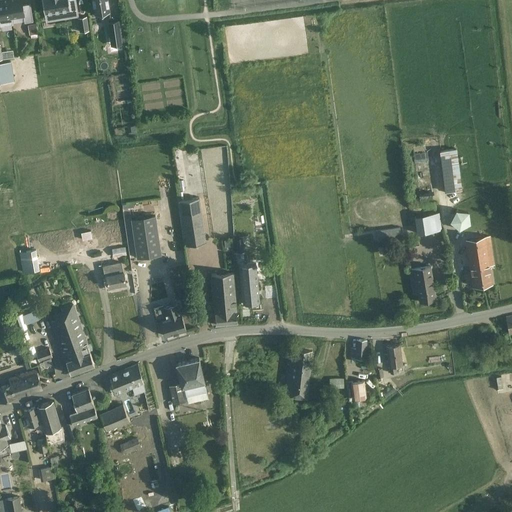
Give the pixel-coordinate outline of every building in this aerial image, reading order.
[(12,17),(8,0),(0,0),(0,26),(1,26),(0,19),(12,17)] [(21,0),(8,0),(12,17),(23,16),(24,23),(33,21),(30,4),(22,5),(21,0)] [(42,0),(44,13),(53,11),(55,19),(78,16),(75,0),(42,0)] [(92,0),(95,14),(110,12),(107,0),(92,0)] [(87,16),(77,18),(80,32),(89,30),(87,16)] [(120,36),(118,21),(108,22),(110,38),(120,36)] [(0,53),(0,58),(15,57),(15,49),(2,50),(2,54),(0,53)] [(0,82),(16,82),(14,62),(0,62),(0,82)] [(431,143),(414,145),(421,195),(437,193),(431,143)] [(462,190),(457,148),(439,150),(445,192),(462,190)] [(199,197),(179,200),(186,245),(206,242),(199,197)] [(493,234),(490,208),(457,212),(459,228),(479,225),(480,235),(493,234)] [(432,232),(442,230),(439,212),(429,214),(432,232)] [(155,215),(131,218),(136,258),(161,254),(155,215)] [(494,263),(490,236),(476,238),(466,239),(473,286),(492,283),(489,264),(494,263)] [(242,238),(235,238),(236,252),(244,252),(242,238)] [(126,247),(112,250),(113,258),(124,256),(127,256),(126,248),(126,247)] [(25,251),(29,272),(40,270),(36,249),(25,251)] [(106,275),(109,287),(125,284),(121,262),(108,264),(107,260),(102,261),(103,265),(105,276),(106,275)] [(256,263),(240,264),(243,304),(259,302),(256,263)] [(418,292),(420,301),(436,299),(430,265),(409,269),(413,293),(418,292)] [(215,312),(216,325),(237,323),(236,311),(236,309),(233,272),(211,274),(214,312),(215,312)] [(275,285),(265,286),(266,298),(272,297),(271,292),(275,291),(275,285)] [(61,348),(70,373),(95,365),(73,302),(61,306),(64,316),(51,320),(61,348)] [(167,319),(160,321),(165,336),(185,330),(181,315),(177,303),(163,307),(167,319)] [(38,310),(25,314),(28,324),(41,320),(38,310)] [(0,332),(0,345),(3,350),(15,343),(6,329),(0,332)] [(365,356),(366,340),(356,340),(356,348),(351,347),(350,357),(351,357),(352,361),(357,361),(358,356),(365,356)] [(389,365),(390,373),(396,372),(395,364),(402,363),(399,344),(386,346),(389,365)] [(49,347),(36,352),(39,362),(53,357),(49,347)] [(290,396),(307,398),(312,351),(294,349),(293,358),(289,358),(285,395),(290,396)] [(439,351),(441,363),(447,362),(444,350),(439,351)] [(169,385),(173,403),(187,400),(187,401),(208,396),(204,380),(199,358),(176,363),(180,383),(169,385)] [(132,387),(134,394),(145,390),(138,364),(110,375),(115,394),(132,387)] [(383,376),(382,368),(374,369),(376,378),(383,376)] [(0,386),(0,401),(41,388),(35,369),(9,378),(11,383),(0,386)] [(343,378),(329,378),(329,388),(343,388),(343,378)] [(351,381),(353,399),(365,397),(364,380),(351,381)] [(72,421),(66,423),(71,438),(78,436),(76,430),(73,423),(79,421),(96,415),(94,410),(87,388),(72,393),(77,410),(69,412),(72,421)] [(45,430),(47,443),(64,438),(62,425),(60,425),(53,401),(37,406),(45,430)] [(122,403),(100,413),(107,430),(129,420),(122,403)] [(37,415),(35,407),(24,410),(28,425),(30,430),(36,428),(37,432),(44,430),(39,414),(37,415)] [(0,447),(8,444),(0,422),(0,447)] [(137,438),(120,444),(124,454),(140,447),(137,438)] [(11,442),(15,460),(29,457),(26,439),(11,442)] [(37,440),(39,452),(47,451),(45,439),(37,440)] [(39,469),(41,481),(53,479),(51,467),(39,469)] [(22,511),(19,496),(0,499),(0,511),(22,511)]
